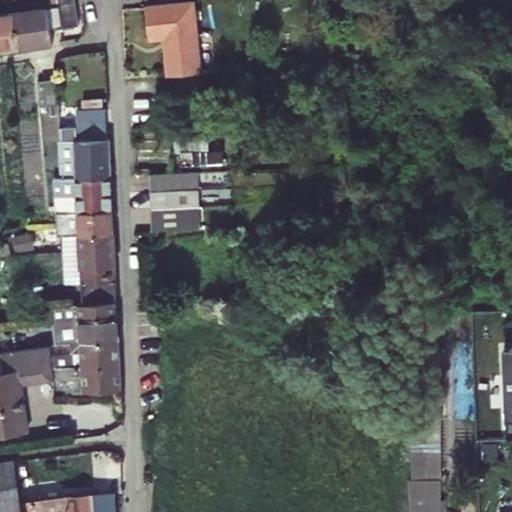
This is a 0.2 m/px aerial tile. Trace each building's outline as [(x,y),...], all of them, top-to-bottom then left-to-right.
[(53,0),(55,7),(19,13),(26,47),(59,42),(57,28),(84,24),(79,0),(53,0)] [(155,36),(170,35),(174,72),(222,67),(218,27),(203,28),(199,0),(184,0),(152,3),(155,36)] [(0,51),(26,47),(19,13),(0,15),(0,51)] [(56,107),(54,81),(39,82),(41,108),(56,107)] [(77,118),(78,127),(57,129),(61,178),(110,175),(108,138),(105,138),(104,108),(77,109),(77,118)] [(77,118),(57,120),(57,129),(78,127),(77,118)] [(328,166),(330,182),(351,180),(349,164),(328,166)] [(154,171),(156,188),(191,186),(197,185),(196,167),(154,171)] [(54,179),(55,196),(111,192),(110,175),(61,178),(54,179)] [(194,201),(203,201),(202,185),(197,185),(191,186),(192,202),(194,201)] [(191,186),(156,188),(157,205),(192,202),(191,186)] [(55,196),(56,211),(60,211),(112,208),(111,192),(55,196)] [(194,201),(192,202),(157,205),(159,228),(195,224),(194,201)] [(61,235),(79,234),(113,231),(112,208),(60,211),(61,235)] [(94,304),(103,304),(117,302),(113,231),(79,234),(81,268),(92,268),(94,304)] [(51,256),(60,254),(59,236),(49,237),(51,256)] [(0,273),(0,315),(5,315),(3,296),(14,295),(13,272),(0,273)] [(5,315),(16,314),(14,295),(3,296),(5,315)] [(52,306),(53,319),(80,315),(104,315),(103,304),(94,304),(52,306)] [(53,319),(55,341),(120,338),(118,314),(104,315),(80,315),(53,319)] [(55,341),(56,367),(121,362),(120,338),(55,341)] [(0,433),(27,430),(21,382),(57,376),(56,367),(55,341),(6,349),(9,369),(0,370),(0,433)] [(122,390),(121,362),(56,367),(57,376),(58,394),(122,390)] [(442,511),(441,365),(409,365),(409,511),(442,511)] [(0,493),(23,490),(19,464),(0,466),(0,493)] [(0,511),(25,511),(25,505),(23,490),(0,493),(0,511)] [(119,511),(118,494),(64,499),(65,511),(119,511)] [(25,505),(25,511),(65,511),(64,499),(25,505)]
